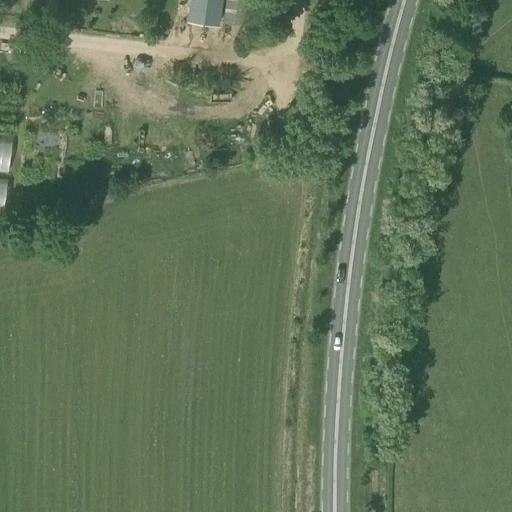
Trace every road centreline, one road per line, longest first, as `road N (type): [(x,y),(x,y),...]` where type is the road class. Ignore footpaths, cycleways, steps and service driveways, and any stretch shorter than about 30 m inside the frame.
road 1 (primary): [(338,511),(338,339),(366,163),(405,0)]
road 2 (unclassified): [(286,62),(0,31)]
